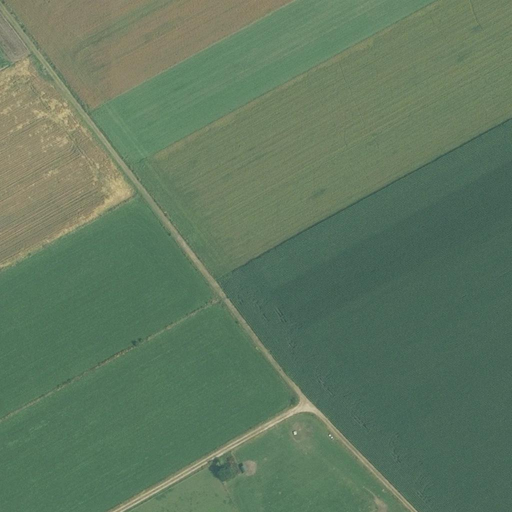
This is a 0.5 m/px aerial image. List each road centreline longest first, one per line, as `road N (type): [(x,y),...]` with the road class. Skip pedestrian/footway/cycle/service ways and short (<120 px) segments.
road 1 (track): [(414,511),(296,388),(0,5)]
road 2 (track): [(308,401),(116,511)]
